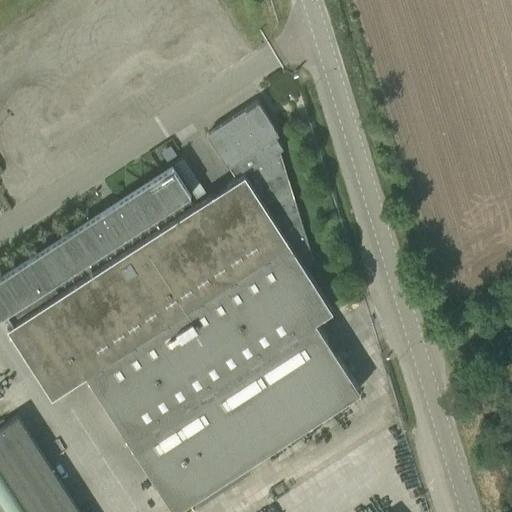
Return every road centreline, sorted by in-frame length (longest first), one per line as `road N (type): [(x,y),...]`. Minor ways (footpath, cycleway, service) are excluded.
road 1 (tertiary): [(307,0),(466,511)]
road 2 (unknown): [(319,39),(0,241)]
road 3 (unknown): [(0,362),(101,511)]
